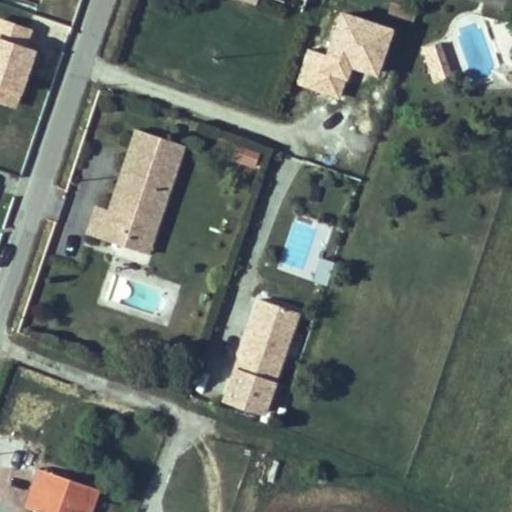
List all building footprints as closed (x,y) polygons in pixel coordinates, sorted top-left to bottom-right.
[(254,0),(201,0),(196,16),(244,32),(250,12),(254,0)] [(0,107),(16,111),(31,54),(24,53),(30,31),(0,22),(0,107)] [(438,50),(424,56),(435,83),(449,78),(438,50)] [(166,234),(193,152),(132,131),(116,178),(124,181),(121,190),(113,188),(104,212),(95,209),(84,238),(132,254),(142,225),(166,234)] [(232,166),(255,169),(258,153),(234,150),(232,166)] [(121,190),(124,181),(116,178),(113,188),(121,190)] [(166,234),(142,225),(132,254),(157,262),(166,234)] [(317,260),(313,285),(327,287),(331,262),(317,260)] [(235,370),(273,382),(296,312),(259,299),(235,370)] [(26,506),(34,508),(47,470),(26,506)] [(86,511),(95,487),(47,470),(34,508),(42,511),(86,511)] [(92,511),(100,489),(95,487),(86,511),(92,511)]
